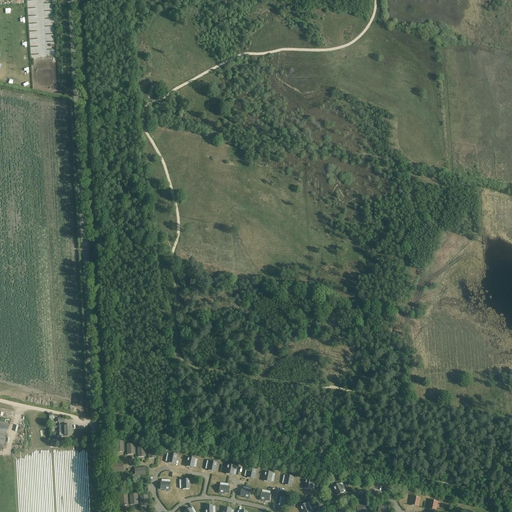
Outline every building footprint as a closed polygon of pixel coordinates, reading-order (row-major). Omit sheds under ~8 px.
[(0,421),(0,448),(4,449),(8,423),(0,421)] [(71,425),(63,425),(59,425),(59,433),(63,432),(63,436),(71,436),(71,425)] [(175,465),(175,464),(177,455),(170,454),(167,454),(167,456),(169,457),(168,463),(175,465)] [(188,457),(186,467),(193,468),(194,462),(197,462),(197,460),(195,459),(188,457)] [(209,464),(208,471),(215,472),(216,463),(210,462),(207,461),(207,464),(209,464)] [(228,465),(226,474),(233,476),(234,469),(237,469),(237,467),(234,467),(234,466),(228,465)] [(247,478),(250,479),(254,480),(255,470),(249,469),(246,469),(246,471),(248,471),(247,478)] [(266,472),(264,481),(271,483),(272,476),(275,477),(275,474),(272,474),(273,473),(266,472)] [(286,479),(285,485),(292,487),(294,477),(287,476),(284,476),(284,478),(286,479)] [(160,483),(160,490),(170,490),(170,485),(170,483),(170,481),(167,480),(167,483),(160,483)] [(182,483),(183,490),(189,489),(189,480),(182,480),(182,481),(180,481),(180,483),(182,483)] [(307,480),(305,489),(311,490),(313,484),(315,484),(316,482),(313,481),(307,480)] [(219,493),(228,494),(229,487),(222,486),(223,484),(220,483),(220,486),(219,493)] [(334,487),(338,496),(344,493),(341,487),(343,485),(342,483),(340,484),(334,487)] [(242,490),(241,496),(250,498),(251,491),(251,489),(249,488),(248,491),(242,490)] [(260,500),(270,502),(271,495),(264,494),(265,491),(263,490),(262,493),(260,500)] [(412,503),(412,505),(419,507),(421,498),(413,497),(413,500),(411,499),(410,502),(412,503)] [(283,498),(280,498),(280,500),(283,501),(281,507),(288,508),(290,499),(283,498)] [(431,500),(429,509),(436,511),(437,508),(439,508),(439,505),(437,505),(438,502),(431,500)] [(300,507),(303,511),(310,511),(308,506),(310,505),(309,503),(307,504),(306,504),(300,507)] [(366,511),(365,503),(356,506),(357,511),(366,511)]
